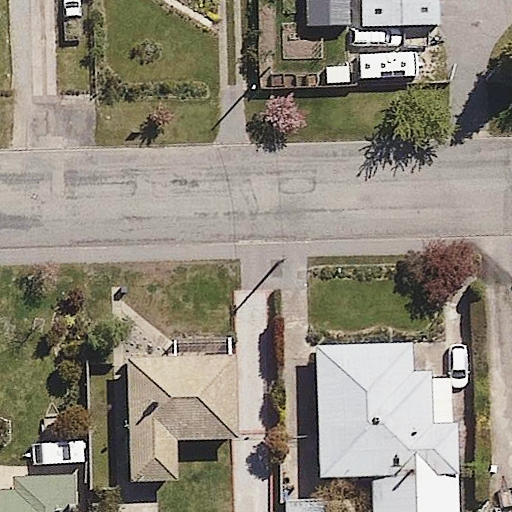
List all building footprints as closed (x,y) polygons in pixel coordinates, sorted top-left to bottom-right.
[(441,0),(306,0),(306,8),(362,6),(362,33),(442,30),(441,0)] [(165,355),(120,356),(123,489),(177,488),(176,443),(236,441),(234,337),(165,338),(165,355)] [(410,343),(306,345),(309,480),(364,479),(364,511),(458,511),(455,378),(411,379),(410,343)] [(8,491),(0,490),(0,511),(72,511),(72,479),(8,480),(8,491)] [(326,511),(326,500),(285,500),(284,511),(326,511)]
